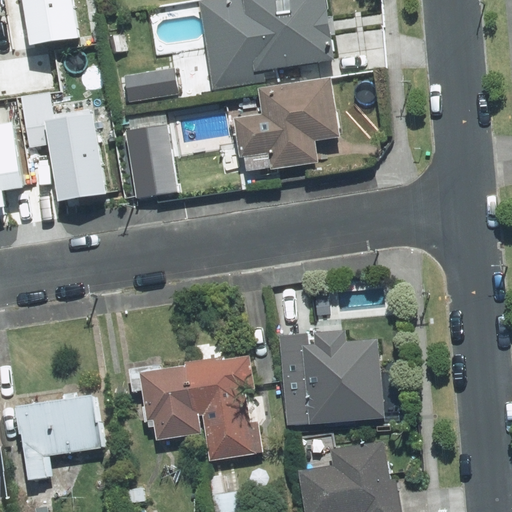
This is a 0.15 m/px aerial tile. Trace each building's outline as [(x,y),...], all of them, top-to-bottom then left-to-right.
[(79,0),(30,0),(37,43),(85,35),(79,0)] [(339,60),(328,0),(211,0),(203,1),(217,89),(268,80),(267,72),(339,60)] [(182,97),(178,69),(128,76),(132,104),(182,97)] [(265,116),(237,120),(243,158),(271,154),(274,172),(323,164),(320,143),(345,138),(335,77),(261,89),(265,116)] [(34,143),(57,139),(66,198),(113,191),(101,110),(60,116),(56,90),(27,94),(34,143)] [(0,123),(0,205),(11,204),(9,188),(28,185),(18,120),(0,123)] [(182,193),(172,124),(130,131),(141,199),(182,193)] [(307,356),(285,358),(288,393),(311,391),(313,424),(389,418),(383,339),(349,342),(348,329),(318,331),(319,343),(307,344),(307,356)] [(200,365),(144,373),(150,421),(158,420),(161,439),(208,432),(213,462),(267,454),(262,419),(253,420),(249,391),(259,389),(255,355),(229,359),(228,353),(199,357),(200,365)] [(102,394),(21,407),(32,481),(60,477),(57,458),(110,450),(102,394)] [(336,465),(301,470),(307,511),(405,511),(400,479),(394,480),(388,442),(334,450),(336,465)] [(228,475),(213,477),(218,511),(244,511),(247,511),(243,490),(231,492),(228,475)] [(145,486),(127,488),(129,505),(147,503),(145,486)]
